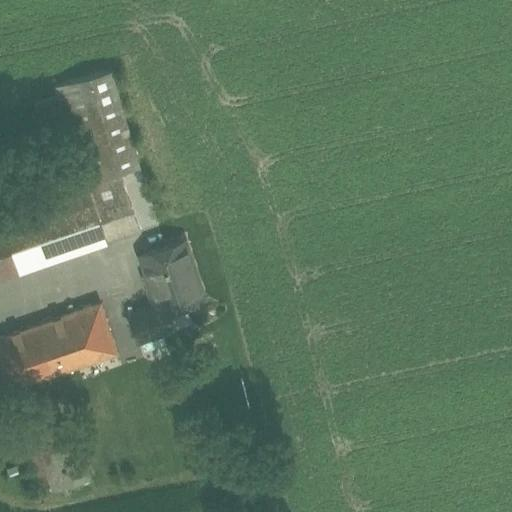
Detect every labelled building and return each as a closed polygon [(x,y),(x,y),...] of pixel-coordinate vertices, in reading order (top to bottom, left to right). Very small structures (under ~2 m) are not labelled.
[(141,171),(109,70),(55,87),(65,119),(85,181),(87,188),(141,171)] [(0,278),(105,246),(87,188),(85,181),(0,208),(0,278)] [(134,208),(111,213),(116,235),(138,230),(134,208)] [(175,242),(131,256),(147,305),(123,312),(134,347),(199,326),(206,311),(185,247),(175,242)] [(118,355),(100,303),(0,336),(0,379),(5,393),(118,355)] [(75,431),(34,444),(50,492),(90,479),(75,431)]
